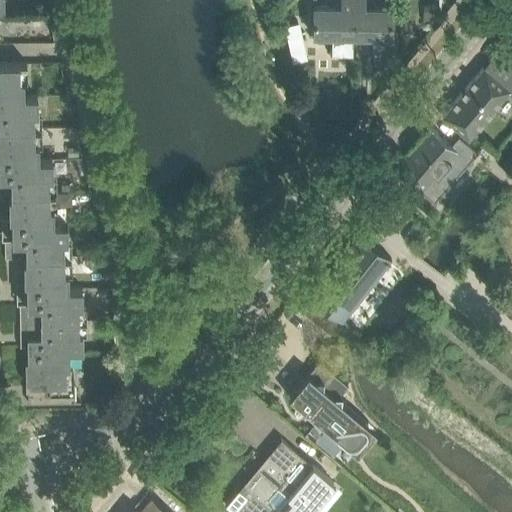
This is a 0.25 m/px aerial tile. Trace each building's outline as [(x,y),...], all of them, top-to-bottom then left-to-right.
[(332,55),(353,55),(353,36),(352,36),(352,0),(341,0),(341,6),(314,6),(313,35),(332,35),(332,55)] [(364,7),(364,0),(352,0),(352,36),(353,36),(372,36),(372,51),(386,51),(386,52),(397,52),(397,30),(391,30),(392,7),(364,7)] [(424,6),(423,18),(436,19),(436,6),(424,6)] [(285,25),(289,40),(302,37),(299,21),(285,25)] [(511,62),(497,50),(441,116),(468,139),(473,133),(510,89),(511,91),(511,62)] [(0,191),(11,192),(11,218),(2,218),(2,234),(11,234),(11,239),(5,239),(5,256),(26,256),(26,282),(16,282),(17,298),(26,298),(26,303),(20,303),(20,336),(27,336),(28,385),(30,385),(30,392),(28,392),(28,402),(75,401),(75,383),(66,383),(66,368),(70,368),(69,352),(83,351),(82,286),(68,286),(67,222),(53,222),(52,158),(39,158),(37,93),(24,94),(23,63),(27,63),(27,61),(0,61),(0,191)] [(396,169),(434,202),(478,151),(458,134),(450,144),(432,127),(423,138),(396,169)] [(342,254),(310,295),(342,320),(392,258),(359,232),(347,247),(351,250),(345,257),(342,254)] [(357,453),(376,430),(337,397),(348,384),(319,360),(289,396),(357,453)] [(309,459),(308,461),(281,438),(226,504),(235,511),(310,511),(335,484),(314,466),(316,464),(309,459)] [(168,511),(141,489),(122,511),(168,511)]
